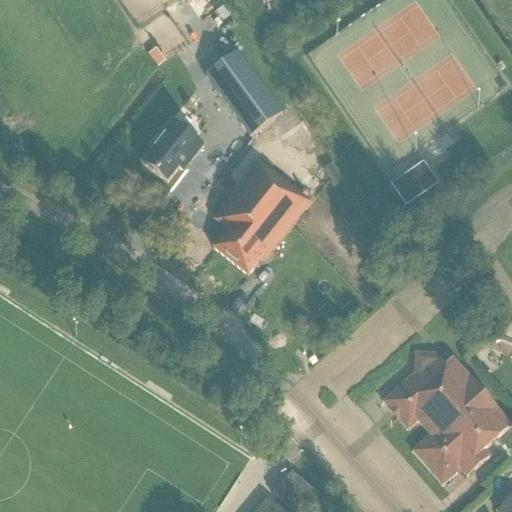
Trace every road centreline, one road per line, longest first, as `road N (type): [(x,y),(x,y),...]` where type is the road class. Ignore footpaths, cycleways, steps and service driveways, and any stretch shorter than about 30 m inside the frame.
road 1 (tertiary): [(296,398),(145,271),(0,193)]
road 2 (unclassified): [(296,398),(468,234)]
road 3 (tertiary): [(395,511),(296,398)]
